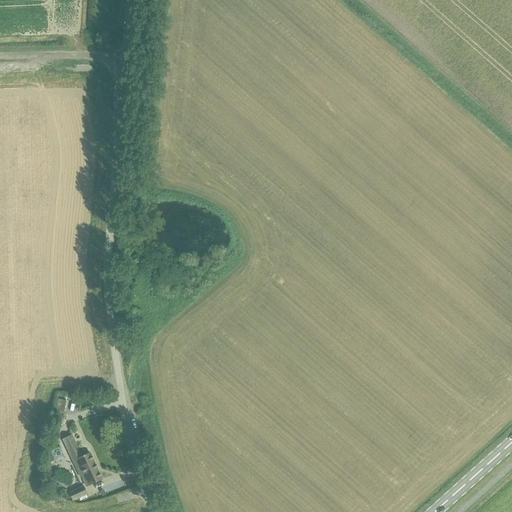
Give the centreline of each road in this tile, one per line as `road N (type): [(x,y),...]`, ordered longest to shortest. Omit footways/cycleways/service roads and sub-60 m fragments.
road 1 (unclassified): [(153,511),(122,403),(108,303),(128,0)]
road 2 (track): [(124,53),(0,56)]
